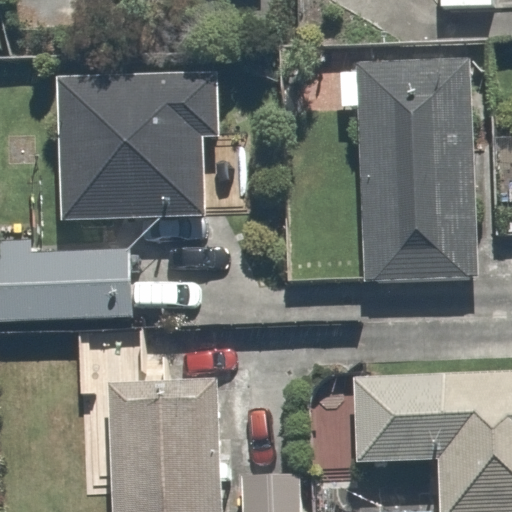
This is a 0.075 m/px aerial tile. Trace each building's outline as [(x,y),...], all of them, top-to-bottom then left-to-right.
[(482,69),(348,77),(360,280),(494,272),(482,69)] [(59,223),(209,227),(211,145),(224,145),(226,94),(63,89),(59,223)] [(112,401),(112,347),(146,347),(146,258),(0,259),(0,348),(78,348),(78,401),(112,401)] [(511,511),(511,382),(364,388),(368,478),(443,475),(444,511),(511,511)] [(234,511),(230,400),(117,404),(120,511),(234,511)] [(247,490),(247,511),(318,511),(318,489),(247,490)]
